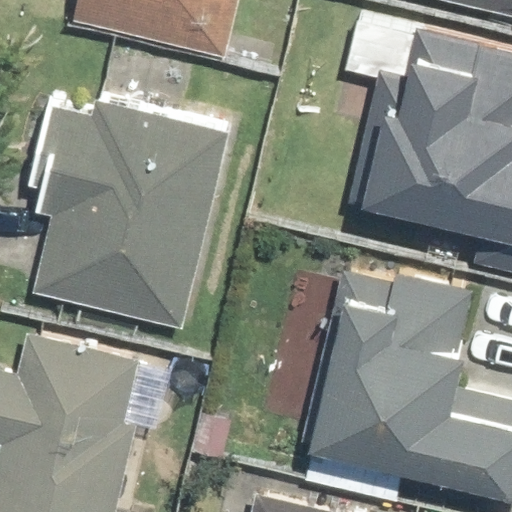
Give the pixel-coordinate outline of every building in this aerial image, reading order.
[(70,0),(66,17),(224,52),(235,0),(70,0)] [(511,0),(470,0),(511,9),(511,0)] [(466,255),(511,266),(511,40),(356,3),(342,63),(373,71),(343,193),(474,225),(466,255)] [(24,286),(178,323),(228,121),(91,88),(87,102),(42,91),(21,177),(35,180),(29,204),(44,208),(24,286)] [(397,466),(511,493),(511,388),(451,374),(474,280),(391,260),(388,273),(341,261),(291,469),(391,493),(397,466)] [(0,511),(148,511),(150,505),(115,496),(135,414),(121,411),(136,350),(23,323),(13,364),(0,361),(0,511)] [(376,511),(251,482),(243,511),(376,511)]
